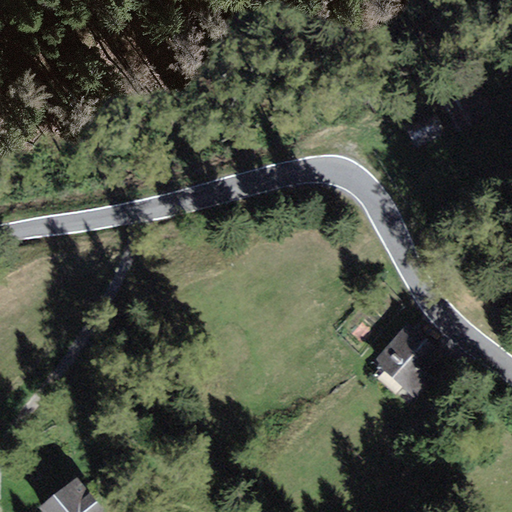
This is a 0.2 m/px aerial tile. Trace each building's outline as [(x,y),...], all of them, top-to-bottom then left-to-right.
[(494,114),(480,87),(444,106),(458,133),(494,114)] [(435,115),(403,128),(412,151),(444,138),(435,115)] [(487,195),(458,200),(461,219),(489,214),(487,195)] [(430,359),(396,331),(364,370),(398,398),(430,359)] [(105,511),(83,484),(47,511),(105,511)]
